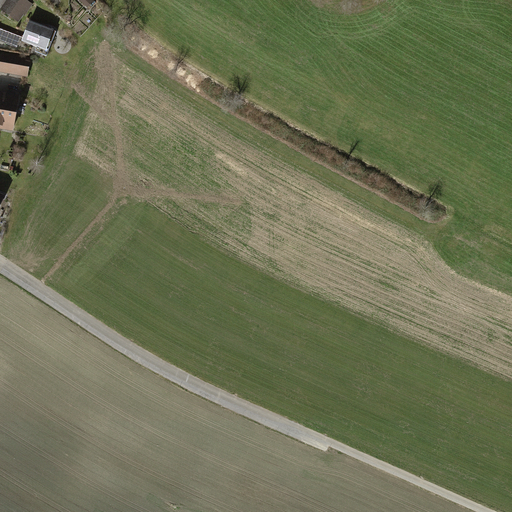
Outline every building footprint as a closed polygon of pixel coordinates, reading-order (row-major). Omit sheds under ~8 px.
[(26,0),(5,0),(0,7),(0,10),(19,23),(32,4),(26,0)] [(23,38),(21,41),(43,49),(50,28),(29,20),(23,38)] [(0,40),(19,48),(23,38),(0,28),(0,40)] [(0,53),(0,73),(26,79),(30,60),(0,53)] [(0,132),(14,135),(20,97),(0,93),(0,132)]
